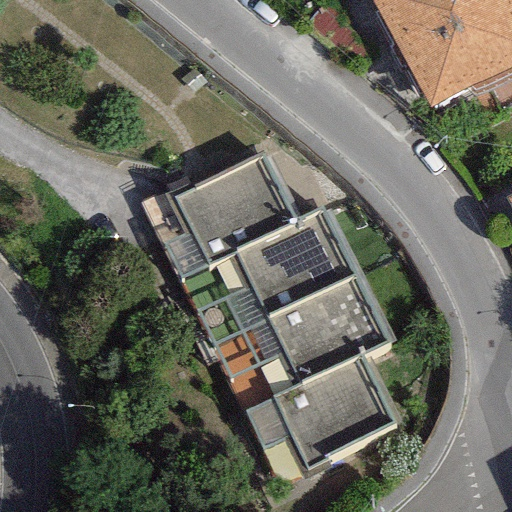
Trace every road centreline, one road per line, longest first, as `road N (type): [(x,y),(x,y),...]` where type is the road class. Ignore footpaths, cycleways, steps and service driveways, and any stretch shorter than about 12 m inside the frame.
road 1 (unclassified): [(511,359),(430,217),(297,80),(203,0)]
road 2 (unclassified): [(30,511),(34,412),(0,307)]
